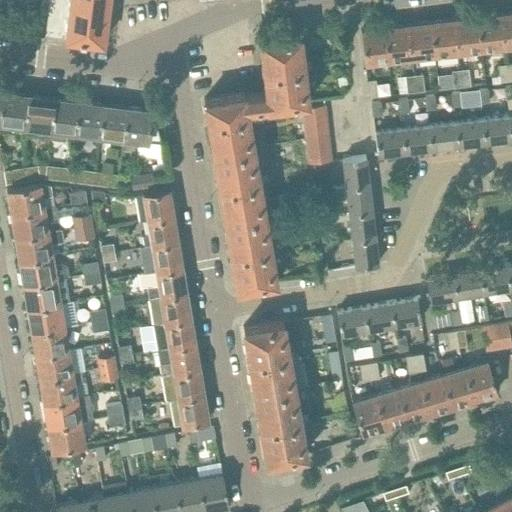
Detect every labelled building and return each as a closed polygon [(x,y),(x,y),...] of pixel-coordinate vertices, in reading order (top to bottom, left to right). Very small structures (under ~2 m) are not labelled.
[(102,41),(107,0),(69,0),(65,36),(102,41)] [(511,11),(500,13),(504,45),(511,43),(511,11)] [(481,48),(504,45),(500,13),(477,15),(481,48)] [(477,15),(454,18),(457,50),(481,48),(477,15)] [(434,53),(457,50),(454,18),(430,21),(434,53)] [(430,21),(407,24),(411,56),(434,53),(430,21)] [(388,59),(411,56),(407,24),(384,26),(388,59)] [(388,59),(384,26),(360,29),(364,62),(388,59)] [(267,105),(308,101),(300,32),(259,37),(262,65),(260,66),(262,77),(264,77),(266,91),(267,105)] [(499,81),(508,80),(506,64),(497,65),(499,81)] [(462,86),(470,85),(468,68),(460,69),(462,86)] [(453,87),(462,86),(460,69),(451,70),(453,87)] [(415,91),(424,90),(422,74),(413,75),(415,91)] [(407,92),(415,91),(413,75),(405,76),(407,92)] [(369,97),(377,96),(375,79),(367,80),(369,97)] [(478,90),(480,103),(489,102),(487,89),(478,90)] [(1,90),(1,91),(0,97),(0,122),(23,125),(27,94),(1,90)] [(266,91),(244,94),(247,107),(267,105),(266,91)] [(208,127),(214,162),(255,155),(247,107),(244,94),(244,92),(204,99),(206,115),(204,115),(206,127),(208,127)] [(451,93),(453,106),(462,105),(460,92),(451,93)] [(27,94),(23,125),(24,126),(38,127),(37,136),(50,138),(55,97),(27,94)] [(425,96),(426,109),(435,108),(434,95),(425,96)] [(74,135),(78,100),(55,97),(50,138),(65,140),(65,134),(74,135)] [(398,99),(400,112),(409,111),(407,98),(398,99)] [(78,100),(74,135),(74,136),(75,132),(89,134),(88,137),(98,139),(102,103),(78,100)] [(371,103),(373,115),(381,114),(380,102),(371,103)] [(102,103),(98,139),(99,135),(113,137),(112,140),(122,142),(127,106),(102,103)] [(325,114),(324,103),(302,106),(304,117),(325,114)] [(123,142),(122,150),(137,152),(138,144),(147,145),(147,141),(150,122),(151,109),(127,106),(122,142),(123,142)] [(327,126),(325,114),(304,117),(305,128),(327,126)] [(508,115),(482,118),(484,141),(511,138),(508,115)] [(482,118),(455,121),(457,144),(484,141),(482,118)] [(455,121),(428,124),(431,147),(457,144),(455,121)] [(428,124),(402,127),(404,150),(431,147),(428,124)] [(328,137),(327,126),(305,128),(306,139),(328,137)] [(377,153),(404,150),(402,127),(374,130),(377,153)] [(329,148),(328,137),(306,139),(307,150),(329,148)] [(330,159),(329,148),(307,150),(309,161),(314,161),(327,159),(330,159)] [(265,217),(255,155),(214,162),(218,181),(216,182),(218,193),(220,193),(225,224),(265,217)] [(342,158),(345,185),(368,182),(365,155),(342,158)] [(328,168),(327,159),(314,161),(315,170),(328,168)] [(27,179),(39,177),(37,165),(25,167),(27,179)] [(45,177),(58,179),(59,166),(46,165),(45,177)] [(6,183),(27,179),(25,167),(3,170),(6,183)] [(81,182),(93,184),(94,171),(82,169),(81,182)] [(107,172),(94,171),(93,184),(106,185),(107,172)] [(132,188),(157,184),(155,172),(130,177),(132,188)] [(347,196),(348,211),(371,209),(368,182),(345,185),(334,186),(336,198),(347,196)] [(10,213),(44,207),(42,197),(52,195),(50,184),(40,183),(6,189),(10,213)] [(318,188),(319,197),(332,195),(331,186),(318,188)] [(86,200),(84,189),(69,192),(71,202),(86,200)] [(91,189),(93,202),(107,199),(105,191),(91,189)] [(138,221),(146,219),(173,215),(168,189),(141,193),(141,194),(134,195),(138,221)] [(55,205),(44,207),(10,213),(14,236),(48,231),(46,219),(57,217),(55,205)] [(348,211),(351,238),(374,235),(371,209),(348,211)] [(90,223),(88,213),(73,216),(75,226),(90,223)] [(321,215),(322,223),(334,222),(333,213),(321,215)] [(177,240),(173,215),(146,219),(148,233),(140,235),(142,246),(177,240)] [(276,280),(265,217),(225,224),(229,248),(227,248),(229,259),(231,259),(236,287),(276,280)] [(90,223),(75,226),(76,237),(92,234),(90,223)] [(61,228),(48,231),(14,236),(18,260),(52,254),(50,243),(63,241),(61,228)] [(378,263),(374,235),(351,238),(355,265),(378,263)] [(143,272),(154,270),(182,266),(177,240),(142,246),(139,247),(143,272)] [(324,241),(325,250),(338,248),(337,240),(324,241)] [(100,244),(101,253),(115,251),(114,242),(100,244)] [(117,259),(115,251),(101,253),(103,261),(117,259)] [(52,254),(18,260),(22,284),(65,276),(69,276),(67,266),(61,263),(54,264),(52,254)] [(98,271),(97,260),(81,263),(83,273),(98,271)] [(483,291),(509,286),(505,264),(479,268),(483,291)] [(143,272),(141,272),(143,287),(145,286),(147,298),(186,291),(182,266),(154,270),(143,272)] [(453,273),(456,295),(483,291),(479,268),(453,273)] [(98,271),(83,273),(85,284),(100,281),(98,271)] [(426,277),(428,294),(429,300),(456,295),(453,273),(426,277)] [(69,300),(65,276),(22,284),(26,307),(69,300)] [(147,298),(151,323),(190,317),(186,291),(147,298)] [(109,295),(110,304),(124,302),(123,293),(109,295)] [(389,301),(393,324),(420,319),(416,296),(389,301)] [(69,300),(26,307),(30,331),(64,325),(78,323),(73,299),(69,300)] [(367,328),(393,324),(389,301),(363,305),(367,328)] [(511,314),(511,302),(511,301),(503,303),(505,315),(511,314)] [(125,310),(124,302),(110,304),(112,312),(125,310)] [(367,328),(363,305),(336,310),(340,333),(367,328)] [(488,319),(485,306),(477,307),(479,320),(488,319)] [(106,318),(105,307),(89,310),(91,320),(106,318)] [(461,323),(459,310),(450,312),(452,325),(461,323)] [(151,323),(155,349),(195,342),(190,317),(151,323)] [(108,328),(106,318),(91,320),(93,331),(108,328)] [(249,366),(254,393),(294,386),(282,319),(242,326),(247,354),(245,355),(247,366),(249,366)] [(498,347),(511,345),(510,338),(511,337),(511,320),(494,323),(498,347)] [(494,323),(481,326),(485,349),(498,347),(494,323)] [(68,348),(64,325),(30,331),(35,354),(68,348)] [(464,329),(455,330),(458,347),(467,345),(464,329)] [(455,330),(447,331),(450,348),(458,347),(455,330)] [(398,351),(407,350),(405,337),(396,339),(398,351)] [(155,349),(160,374),(199,367),(195,342),(155,349)] [(372,356),(380,354),(378,342),(370,343),(372,356)] [(117,346),(119,355),(133,353),(131,344),(117,346)] [(345,360),(354,359),(351,346),(343,348),(345,360)] [(39,378),(72,372),(68,348),(35,354),(39,378)] [(342,379),(337,351),(329,353),(334,381),(342,379)] [(134,360),(133,353),(119,355),(120,363),(134,360)] [(422,353),(414,354),(417,371),(425,369),(422,353)] [(114,365),(113,354),(97,357),(99,368),(114,365)] [(414,354),(405,356),(408,372),(417,371),(414,354)] [(464,367),(473,398),(496,391),(487,360),(464,367)] [(376,361),(367,363),(370,379),(379,378),(376,361)] [(367,363),(359,364),(362,381),(370,379),(367,363)] [(116,375),(114,365),(99,368),(101,378),(116,375)] [(203,393),(199,367),(160,374),(164,400),(168,399),(203,393)] [(464,367),(442,373),(451,404),(473,398),(464,367)] [(81,371),(72,372),(39,378),(43,401),(76,396),(74,383),(82,382),(81,371)] [(429,411),(451,404),(442,373),(419,380),(429,411)] [(419,380),(397,387),(406,418),(429,411),(419,380)] [(294,386),(254,393),(259,421),(257,421),(259,432),(261,432),(266,460),(306,453),(297,401),(294,386)] [(397,387),(375,393),(384,424),(406,418),(397,387)] [(172,425),(208,419),(203,393),(168,399),(172,425)] [(361,431),(384,424),(375,393),(352,400),(361,431)] [(87,394),(76,396),(43,401),(47,425),(81,419),(91,417),(87,394)] [(141,403),(140,395),(126,397),(128,406),(141,403)] [(123,412),(121,402),(105,404),(107,415),(123,412)] [(144,418),(141,403),(128,406),(130,420),(144,418)] [(124,423),(123,412),(107,415),(109,425),(124,423)] [(85,443),(81,419),(47,425),(51,449),(85,443)] [(188,429),(191,441),(215,437),(213,424),(188,429)] [(165,433),(167,446),(176,444),(174,432),(165,433)] [(141,438),(144,450),(152,449),(150,436),(141,438)] [(118,442),(120,455),(129,453),(126,441),(118,442)] [(94,447),(96,459),(105,458),(103,445),(94,447)] [(71,451),(73,464),(82,462),(79,450),(71,451)] [(505,452),(491,457),(496,467),(509,462),(505,452)] [(46,456),(49,469),(57,467),(55,454),(46,456)] [(468,463),(457,467),(459,475),(471,471),(468,463)] [(457,467),(445,471),(448,479),(459,475),(457,467)] [(222,472),(198,476),(204,509),(228,504),(222,472)] [(198,476),(174,481),(179,511),(186,511),(204,509),(198,476)] [(150,485),(155,511),(179,511),(174,481),(150,485)] [(405,484),(394,488),(396,496),(408,492),(405,484)] [(155,511),(150,485),(127,490),(130,511),(155,511)] [(394,488),(383,492),(385,499),(396,496),(394,488)] [(103,494),(106,511),(130,511),(127,490),(103,494)] [(80,499),(81,511),(106,511),(103,494),(80,499)] [(511,511),(511,498),(510,494),(480,509),(477,504),(473,506),(476,511),(475,511),(511,511)] [(81,511),(80,499),(55,504),(56,511),(81,511)]
